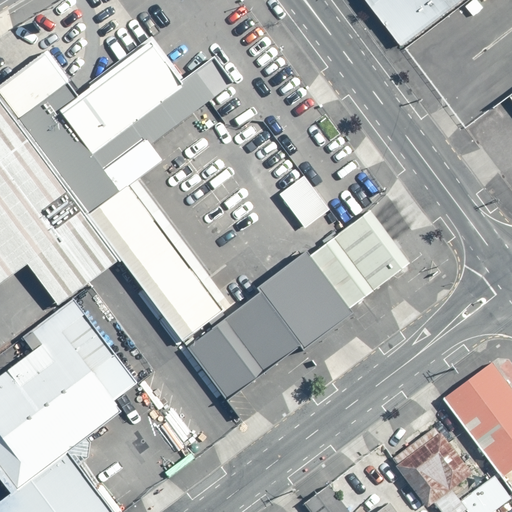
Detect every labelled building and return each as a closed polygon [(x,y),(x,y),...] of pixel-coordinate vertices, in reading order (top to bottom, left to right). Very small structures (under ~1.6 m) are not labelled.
[(361,0),(386,34),(433,0),(361,0)] [(165,80),(139,44),(50,109),(76,144),(165,80)] [(51,78),(31,50),(0,72),(0,110),(2,113),(51,78)] [(511,87),(503,94),(511,106),(511,87)] [(0,155),(18,143),(0,118),(0,155)] [(0,261),(67,212),(18,143),(0,155),(0,261)] [(329,211),(304,177),(279,195),(304,229),(329,211)] [(229,317),(134,188),(28,265),(58,306),(123,259),(188,348),(229,317)] [(413,271),(369,213),(229,317),(188,348),(232,406),(413,271)] [(113,511),(69,453),(123,413),(115,403),(140,384),(76,299),(24,338),(35,352),(0,378),(0,470),(2,473),(0,474),(0,479),(13,496),(0,505),(0,511),(113,511)] [(511,443),(511,404),(479,360),(432,394),(484,465),(511,443)] [(451,470),(415,420),(375,449),(412,499),(451,470)] [(338,511),(314,479),(287,499),(297,511),(338,511)] [(351,511),(381,511),(371,498),(351,511)]
